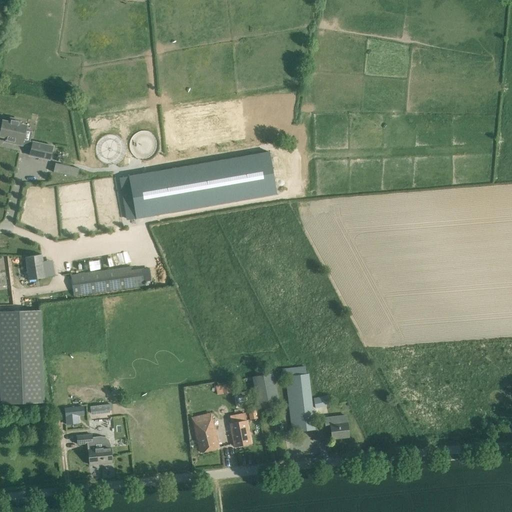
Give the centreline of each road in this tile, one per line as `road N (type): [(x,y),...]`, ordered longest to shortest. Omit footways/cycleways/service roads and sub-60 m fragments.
road 1 (unclassified): [(511,446),(0,497)]
road 2 (unknown): [(0,227),(65,251),(127,238)]
